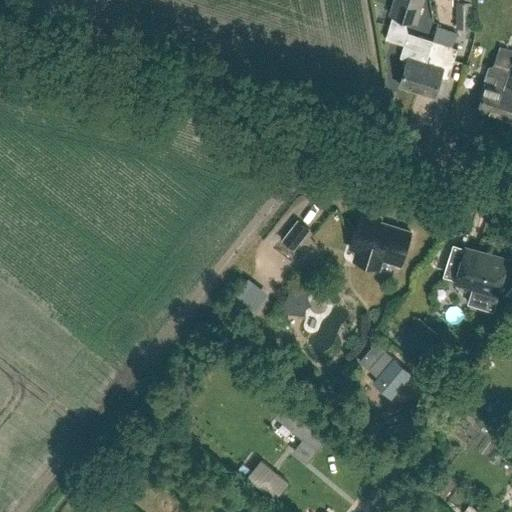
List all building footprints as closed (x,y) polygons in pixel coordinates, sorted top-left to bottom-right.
[(394,0),(390,14),(418,24),(425,0),(394,0)] [(472,28),(472,1),(472,0),(456,0),(456,27),(456,28),(472,28)] [(440,28),(435,41),(418,91),(435,97),(441,78),(448,81),(459,50),(454,48),(459,35),(440,28)] [(400,85),(418,91),(435,41),(410,33),(404,49),(402,56),(406,58),(404,66),(406,67),(400,85)] [(481,91),(484,91),(478,110),(497,116),(511,66),(511,50),(500,47),(498,54),(493,69),(508,74),(504,88),(501,87),(503,78),(487,73),(481,91)] [(511,66),(497,116),(511,120),(511,66)] [(362,211),(351,247),(361,250),(358,260),(378,266),(381,256),(403,262),(413,231),(380,221),(381,217),(362,211)] [(295,248),(310,227),(298,219),(283,237),(283,239),(295,248)] [(500,290),(508,261),(465,248),(455,279),(475,285),(476,283),(500,290)] [(411,329),(400,342),(422,360),(433,347),(411,329)] [(284,403),(275,415),(304,437),(294,450),(308,461),(327,436),(284,403)] [(435,487),(411,468),(402,480),(426,499),(435,487)] [(387,499),(397,486),(383,476),(382,478),(374,489),(387,499)]
